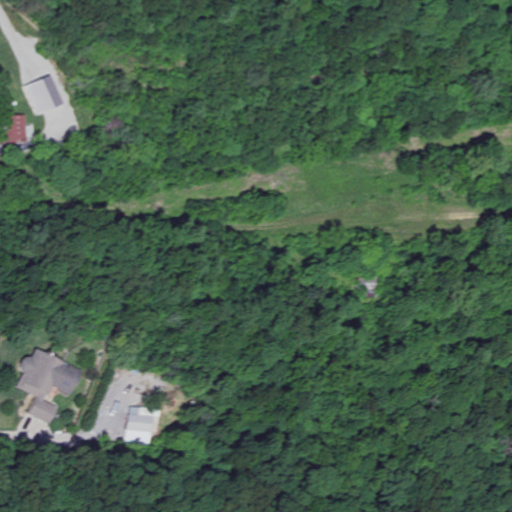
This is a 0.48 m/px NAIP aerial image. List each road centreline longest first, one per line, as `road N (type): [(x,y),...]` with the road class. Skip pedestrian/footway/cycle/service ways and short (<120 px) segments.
road 1 (residential): [(182,15),(352,53),(433,54),(511,81)]
road 2 (residential): [(326,264),(245,236),(0,199)]
road 3 (residential): [(139,218),(182,15)]
